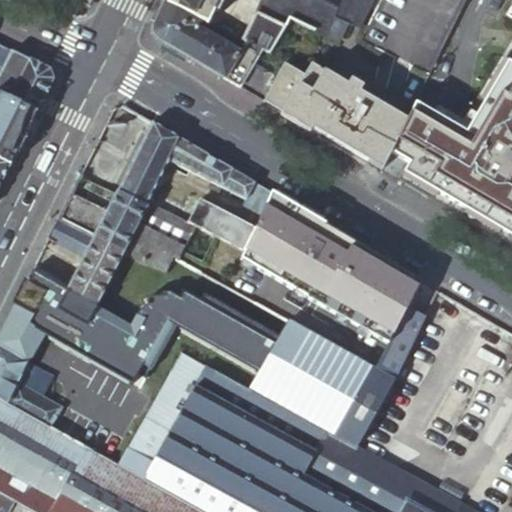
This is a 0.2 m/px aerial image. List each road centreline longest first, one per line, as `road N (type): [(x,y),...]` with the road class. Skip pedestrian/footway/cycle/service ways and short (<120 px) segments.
road 1 (residential): [(511,297),(100,56)]
road 2 (secondary): [(0,262),(100,56)]
